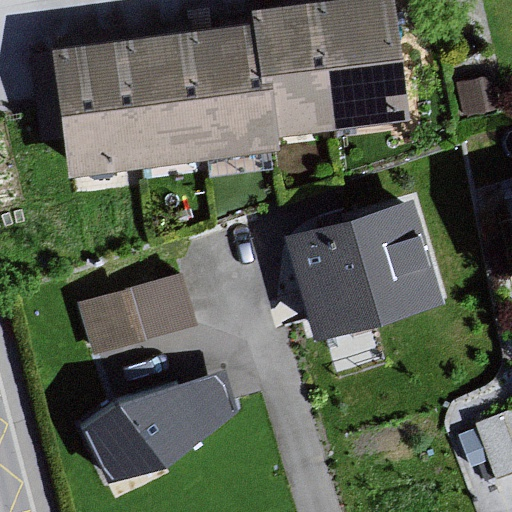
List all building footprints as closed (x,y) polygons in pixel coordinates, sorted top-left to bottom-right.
[(345,0),(260,9),(261,25),(282,136),(417,119),(402,0),(345,0)] [(261,25),(55,51),(78,176),(286,152),(282,136),(261,25)] [(416,207),(291,241),(319,345),(444,311),(416,207)] [(179,274),(79,304),(95,351),(192,321),(179,274)] [(122,400),(73,420),(102,490),(172,461),(242,417),(217,378),(122,400)] [(511,389),(476,402),(496,461),(511,455),(511,389)]
